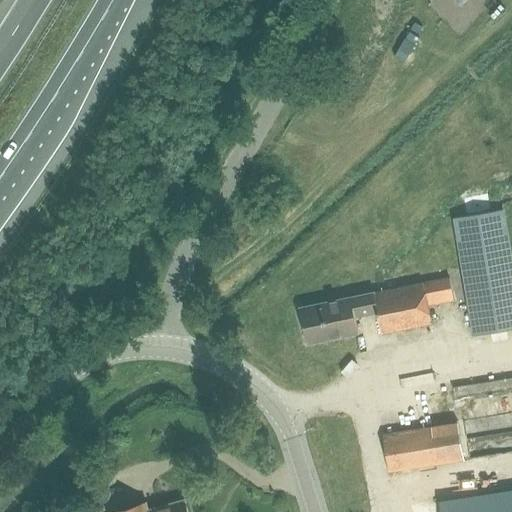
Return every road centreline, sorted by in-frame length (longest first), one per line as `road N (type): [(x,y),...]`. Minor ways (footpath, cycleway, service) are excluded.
road 1 (unclassified): [(163,347),(183,247),(330,0)]
road 2 (unclassified): [(314,511),(292,438),(257,385),(230,365),(163,347)]
road 3 (motorway): [(0,179),(113,0)]
road 4 (unclassified): [(0,438),(77,364),(163,347)]
